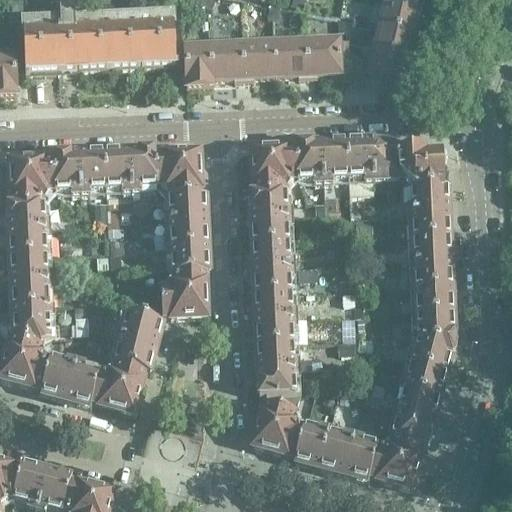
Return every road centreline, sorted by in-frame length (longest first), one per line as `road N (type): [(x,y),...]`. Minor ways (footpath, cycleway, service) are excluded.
road 1 (residential): [(443,511),(482,348),(474,113)]
road 2 (residential): [(222,469),(226,334),(215,128)]
road 3 (residential): [(0,443),(111,474),(124,460),(120,441),(0,408)]
road 4 (residential): [(215,128),(474,113)]
road 5 (residential): [(215,128),(0,137)]
road 6 (residential): [(381,511),(222,469)]
